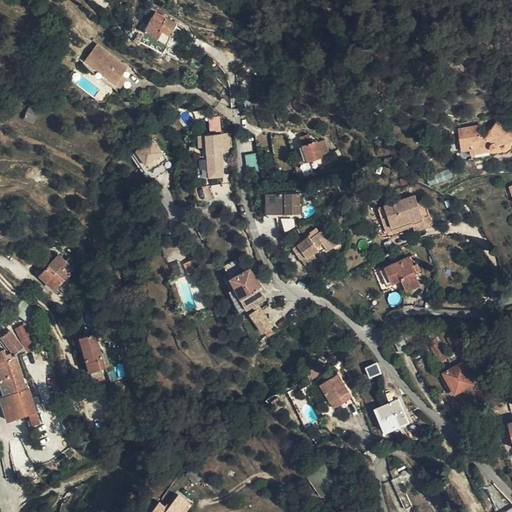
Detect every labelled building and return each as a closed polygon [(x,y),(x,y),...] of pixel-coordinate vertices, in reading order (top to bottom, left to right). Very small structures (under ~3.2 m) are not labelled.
[(143,37),(141,41),(163,54),(168,45),(167,45),(177,25),(155,13),(144,32),(145,33),(143,37)] [(140,43),(141,41),(143,37),(138,33),(134,40),(140,43)] [(97,44),(85,61),(115,84),(122,75),(127,68),(97,44)] [(176,71),(179,65),(172,61),(169,67),(176,71)] [(122,75),(115,84),(120,88),(127,79),(122,75)] [(34,123),(40,110),(30,106),(24,119),(34,123)] [(209,131),(221,131),(220,116),(208,117),(209,131)] [(481,126),(459,130),(463,151),(470,150),(471,155),(491,151),(497,150),(498,150),(499,149),(499,147),(499,146),(498,145),(502,139),(509,144),(511,139),(511,130),(510,129),(509,130),(498,122),(486,138),(485,138),(484,136),(482,136),(481,126)] [(230,133),(205,135),(208,179),(225,177),(223,151),(232,150),(230,133)] [(308,161),(322,156),(317,140),(311,142),(309,135),(300,137),(308,161)] [(134,150),(147,170),(165,158),(153,138),(134,150)] [(317,140),(322,156),(329,154),(325,138),(317,140)] [(261,180),(258,161),(248,162),(251,181),(261,181),(261,180)] [(300,193),(267,193),(267,214),(300,214),(300,193)] [(412,221),(430,216),(425,201),(418,203),(416,195),(379,209),(386,232),(393,230),(392,227),(412,220),(412,221)] [(430,218),(430,216),(412,221),(412,220),(392,227),(393,230),(386,232),(388,237),(423,228),(421,222),(430,218)] [(309,236),(298,244),(305,254),(301,258),(307,266),(317,258),(313,252),(318,248),(316,246),(322,242),(332,235),(326,227),(310,238),(309,236)] [(338,243),(332,235),(322,242),(328,251),(338,243)] [(305,254),(298,244),(293,248),(301,258),(305,254)] [(54,289),(70,273),(63,266),(66,263),(59,256),(40,275),(54,289)] [(229,276),(231,279),(244,271),(237,258),(224,266),(229,276)] [(410,258),(385,269),(392,283),(401,279),(406,290),(419,284),(414,273),(416,272),(413,267),(410,258)] [(63,266),(70,273),(73,270),(66,263),(63,266)] [(229,291),(240,312),(246,309),(241,298),(259,287),(262,286),(250,268),(244,271),(231,279),(235,288),(229,291)] [(392,283),(385,269),(380,271),(386,286),(392,283)] [(241,298),(246,309),(253,305),(256,310),(250,314),(257,324),(262,332),(265,330),(268,336),(274,332),(270,327),(272,325),(272,324),(266,316),(260,307),(257,302),(266,297),(259,287),(241,298)] [(101,290),(90,290),(92,318),(103,317),(101,290)] [(271,312),(266,316),(272,324),(277,321),(276,319),(279,317),(275,311),(272,314),(271,312)] [(250,313),(244,317),(251,329),(257,324),(250,314),(250,313)] [(94,328),(102,327),(101,319),(93,320),(94,328)] [(36,346),(26,323),(16,328),(26,350),(36,346)] [(250,330),(260,343),(268,336),(265,330),(262,332),(257,324),(251,329),(250,330)] [(23,348),(11,331),(0,339),(7,350),(10,348),(14,355),(23,348)] [(458,332),(449,337),(452,343),(458,339),(457,338),(460,336),(458,332)] [(90,372),(106,367),(104,359),(96,333),(80,339),(82,346),(90,372)] [(402,336),(396,339),(400,346),(399,346),(402,352),(408,349),(402,336)] [(438,337),(433,340),(435,344),(432,346),(440,361),(448,357),(438,337)] [(8,421),(28,414),(36,412),(37,411),(29,387),(27,388),(16,356),(12,357),(11,353),(6,355),(5,350),(0,351),(0,378),(5,394),(3,395),(0,396),(8,421)] [(372,377),(382,372),(378,363),(368,367),(372,377)] [(451,371),(446,373),(457,393),(474,383),(464,363),(455,368),(454,367),(449,369),(451,371)] [(446,373),(441,375),(452,395),(457,393),(446,373)] [(351,398),(337,374),(321,383),(334,407),(351,398)] [(400,399),(379,408),(389,431),(410,422),(400,399)] [(389,431),(379,408),(376,408),(387,432),(389,431)] [(36,412),(28,414),(32,426),(39,424),(36,412)] [(300,463),(307,473),(312,469),(305,459),(300,463)] [(322,497),(339,485),(324,464),(308,476),(322,497)] [(401,466),(391,470),(395,479),(404,474),(401,466)] [(194,484),(201,479),(193,468),(186,473),(194,484)] [(511,511),(511,502),(495,483),(486,488),(488,492),(495,506),(498,511),(511,511)] [(495,506),(488,492),(479,498),(485,511),(495,506)] [(181,511),(189,502),(179,494),(170,505),(168,507),(165,505),(160,501),(151,511),(181,511)] [(408,496),(401,499),(406,509),(412,506),(408,496)]
